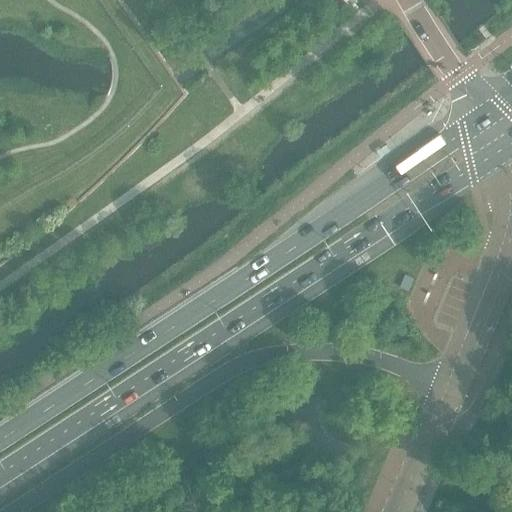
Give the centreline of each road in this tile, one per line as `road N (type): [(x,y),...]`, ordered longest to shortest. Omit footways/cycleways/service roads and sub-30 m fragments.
road 1 (primary): [(0,485),(501,150)]
road 2 (primary): [(485,117),(0,442)]
road 3 (primary): [(23,511),(253,361),(304,352),(367,357),(455,388)]
road 4 (residential): [(455,388),(511,251)]
road 5 (residential): [(485,117),(407,0)]
road 6 (residential): [(401,511),(455,388)]
